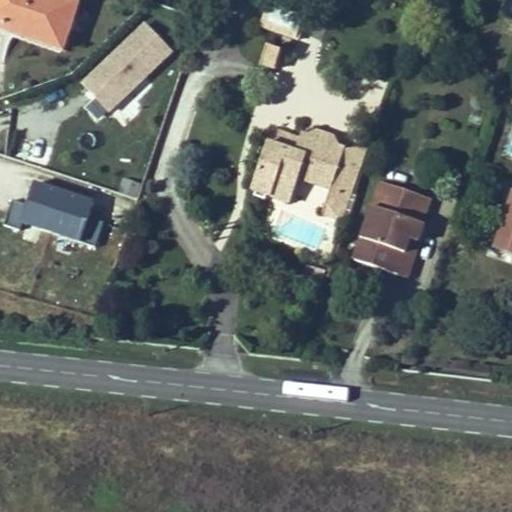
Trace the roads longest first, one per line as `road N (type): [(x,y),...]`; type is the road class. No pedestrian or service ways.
road 1 (primary): [(0,363),(511,422)]
road 2 (unknown): [(226,389),(220,297),(163,178),(181,98),(232,0)]
